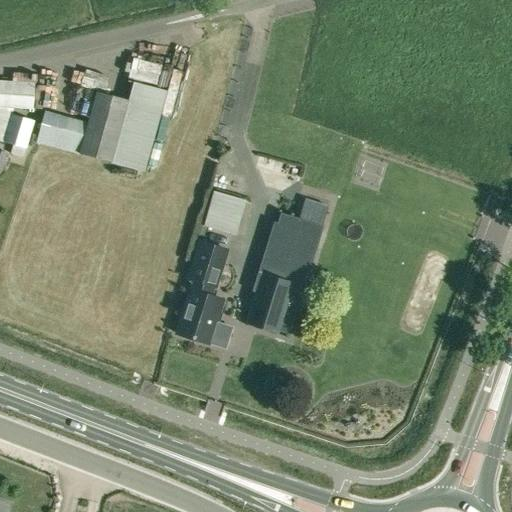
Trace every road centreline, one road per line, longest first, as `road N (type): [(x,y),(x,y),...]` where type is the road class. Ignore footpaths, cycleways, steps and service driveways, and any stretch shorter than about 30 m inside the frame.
road 1 (primary): [(259,488),(0,389)]
road 2 (unclassified): [(0,61),(263,0)]
road 3 (unclassified): [(210,511),(0,429)]
road 4 (secondary): [(497,397),(479,408),(452,480),(437,497)]
